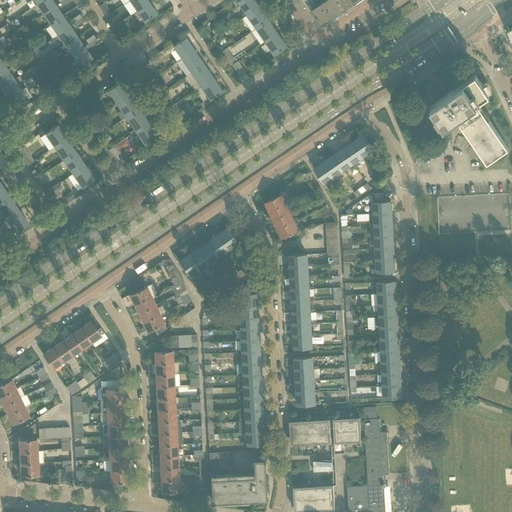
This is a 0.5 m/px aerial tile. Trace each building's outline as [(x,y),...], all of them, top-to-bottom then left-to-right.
[(41,0),(36,3),(43,14),(55,5),(51,0),(41,0)] [(130,0),(137,11),(149,2),(147,0),(130,0)] [(239,0),(238,1),(247,15),(259,6),(254,0),(239,0)] [(334,14),(324,0),(306,0),(322,22),(334,14)] [(324,0),(334,14),(350,3),(347,0),(324,0)] [(149,2),(137,11),(145,21),(157,13),(149,2)] [(43,14),(51,24),(63,16),(55,5),(43,14)] [(247,15),(256,28),(269,20),(259,6),(247,15)] [(71,20),(74,23),(82,18),(79,14),(71,20)] [(51,24),(58,34),(70,26),(63,16),(51,24)] [(82,18),(74,23),(76,27),(84,22),(82,18)] [(256,28),(266,41),(278,33),(269,20),(256,28)] [(58,34),(65,45),(77,37),(70,26),(58,34)] [(278,33),(266,41),(275,55),(287,46),(278,33)] [(85,40),(88,44),(96,39),(93,34),(85,40)] [(65,45),(72,55),(84,47),(77,37),(65,45)] [(173,45),(182,59),(194,51),(185,37),(173,45)] [(96,39),(88,44),(90,48),(98,42),(96,39)] [(84,47),(72,55),(79,66),(91,58),(84,47)] [(182,59),(191,72),(203,64),(194,51),(182,59)] [(225,51),(221,53),(229,65),(233,62),(225,51)] [(9,62),(12,66),(20,60),(17,57),(9,62)] [(20,60),(12,66),(14,69),(22,64),(20,60)] [(232,65),(240,77),(246,73),(237,61),(232,65)] [(149,63),(138,70),(147,83),(157,76),(149,63)] [(191,72),(185,77),(194,90),(195,90),(200,86),(201,85),(212,77),(203,64),(191,72)] [(54,68),(47,73),(55,84),(61,79),(58,74),(54,68)] [(0,73),(0,84),(2,88),(15,79),(7,69),(0,73)] [(485,159),(506,144),(478,103),(489,95),(475,75),(430,106),(444,126),(456,118),(485,159)] [(36,80),(26,87),(28,90),(38,83),(44,93),(51,89),(42,76),(36,80)] [(33,77),(23,83),(26,87),(36,80),(33,77)] [(200,86),(195,90),(196,92),(203,101),(208,97),(209,99),(210,99),(222,91),(212,77),(201,85),(200,86)] [(2,88),(9,98),(21,90),(20,88),(21,88),(15,79),(2,88)] [(108,90),(117,104),(129,95),(120,82),(108,90)] [(21,90),(9,98),(16,109),(29,100),(21,90)] [(117,104),(126,117),(138,109),(129,95),(117,104)] [(166,111),(173,122),(178,118),(171,107),(166,111)] [(134,129),(135,130),(147,122),(138,109),(126,117),(134,129)] [(147,122),(135,130),(135,131),(145,144),(156,135),(147,122)] [(45,134),(40,137),(48,150),(54,146),(54,147),(66,138),(57,125),(45,133),(45,134)] [(362,135),(352,142),(362,156),(365,161),(367,159),(364,154),(371,149),(362,135)] [(54,147),(63,160),(75,152),(66,138),(54,147)] [(125,139),(116,145),(119,150),(128,144),(125,139)] [(352,142),(343,149),(352,162),(356,167),(357,166),(354,161),(362,156),(352,142)] [(24,146),(17,151),(22,157),(28,153),(24,146)] [(108,149),(102,153),(110,164),(115,161),(115,160),(116,160),(121,157),(122,156),(114,146),(108,150),(108,149)] [(343,149),(333,155),(342,169),(352,162),(343,149)] [(63,160),(72,173),(85,165),(75,152),(63,160)] [(333,155),(324,162),(333,175),(342,169),(333,155)] [(324,162),(314,168),(320,177),(323,182),(327,187),(329,186),(325,181),(333,175),(324,162)] [(72,174),(68,177),(77,190),(78,189),(83,186),(94,178),(85,165),(72,173),(73,174),(72,174)] [(0,183),(0,203),(10,197),(0,183)] [(48,190),(51,195),(62,189),(58,183),(48,190)] [(83,186),(78,189),(81,194),(86,191),(83,186)] [(261,198),(276,238),(296,231),(281,191),(261,198)] [(0,203),(0,208),(7,219),(19,211),(10,197),(0,203)] [(372,202),(373,214),(391,213),(391,201),(389,201),(381,201),(372,202)] [(19,211),(7,219),(16,232),(28,224),(19,211)] [(373,214),(369,214),(369,226),(373,225),(392,224),(391,213),(373,214)] [(373,225),(374,237),(392,236),(392,224),(373,225)] [(341,227),(342,239),(351,238),(350,227),(341,227)] [(227,228),(218,235),(228,249),(230,253),(231,252),(228,247),(236,242),(237,242),(227,228)] [(218,235),(208,241),(218,256),(221,260),(222,258),(220,255),(225,252),(227,250),(228,249),(218,235)] [(374,237),(375,249),(393,248),(392,236),(374,237)] [(342,239),(342,250),(353,250),(353,242),(352,243),(352,239),(351,239),(351,238),(342,239)] [(208,241),(198,248),(209,263),(211,266),(213,265),(210,262),(216,258),(218,256),(208,241)] [(198,248),(189,254),(199,269),(201,273),(203,271),(201,268),(206,265),(208,263),(209,263),(198,248)] [(375,249),(375,260),(394,259),(393,248),(375,249)] [(342,250),(343,262),(350,262),(356,262),(355,250),(353,250),(342,250)] [(339,252),(327,252),(328,265),(333,265),(333,264),(339,264),(339,252)] [(179,260),(179,261),(184,269),(189,276),(192,279),(194,278),(195,277),(193,273),(199,269),(189,254),(179,261),(179,260)] [(289,255),(290,267),(308,266),(308,254),(289,255)] [(238,264),(244,273),(254,267),(247,257),(238,264)] [(394,259),(375,260),(376,269),(372,269),(372,272),(394,271),(394,259)] [(172,264),(165,269),(171,280),(173,285),(182,281),(179,275),(172,264)] [(308,266),(290,267),(290,278),(309,277),(308,266)] [(236,270),(230,274),(232,275),(236,282),(245,276),(241,269),(237,272),(236,270)] [(232,275),(228,278),(232,284),(236,282),(232,275)] [(290,278),(291,289),(309,288),(309,277),(290,278)] [(226,279),(222,282),(226,288),(230,286),(226,279)] [(173,285),(171,286),(176,296),(178,295),(187,291),(182,281),(173,285)] [(376,282),(377,294),(396,293),(395,281),(385,281),(376,282)] [(130,294),(135,304),(150,296),(156,294),(152,284),(130,294)] [(216,286),(212,288),(217,295),(220,292),(216,286)] [(335,288),(333,288),(334,298),(341,297),(341,287),(335,287),(335,288)] [(212,288),(207,292),(211,298),(217,295),(212,288)] [(309,288),(291,289),(292,300),(292,302),(310,301),(314,300),(314,296),(310,296),(309,288)] [(187,291),(178,295),(183,304),(191,300),(187,291)] [(245,294),(237,294),(237,304),(238,306),(256,305),(255,293),(245,294)] [(377,294),(371,294),(372,306),(378,305),(396,304),(396,293),(377,294)] [(356,295),(346,295),(346,305),(356,304),(356,295)] [(135,304),(139,312),(155,305),(150,296),(135,304)] [(310,301),(292,302),(292,311),(311,310),(310,301)] [(378,305),(378,317),(397,316),(396,304),(378,305)] [(139,312),(143,322),(159,314),(155,305),(139,312)] [(232,307),(233,318),(238,318),(257,317),(256,305),(238,306),(234,306),(234,307),(232,307)] [(203,312),(201,320),(207,319),(211,319),(216,319),(216,311),(215,311),(210,311),(209,307),(203,307),(203,308),(203,312)] [(311,310),(292,311),(293,325),(311,324),(315,324),(315,319),(317,319),(316,312),(315,312),(315,310),(311,310)] [(159,314),(143,322),(147,330),(153,327),(157,335),(166,328),(159,314)] [(378,317),(374,317),(375,329),(379,329),(398,328),(397,316),(378,317)] [(257,317),(238,318),(239,329),(257,328),(257,317)] [(97,329),(91,321),(81,327),(91,341),(94,346),(107,337),(100,327),(97,329)] [(311,324),(293,325),(293,334),(312,333),(311,324)] [(81,327),(72,334),(81,348),(91,341),(81,327)] [(257,328),(239,329),(239,335),(239,336),(239,341),(258,340),(257,328)] [(379,329),(379,340),(398,339),(398,328),(379,329)] [(312,333),(293,334),(294,348),(313,347),(312,333)] [(72,334),(62,341),(71,354),(81,348),(72,334)] [(379,340),(380,351),(399,350),(398,339),(379,340)] [(258,340),(239,341),(240,352),(258,351),(258,340)] [(62,341),(53,347),(62,361),(62,360),(67,357),(71,354),(62,341)] [(53,347),(43,354),(48,362),(52,367),(62,361),(53,347)] [(155,351),(155,363),(172,362),(172,356),(172,350),(155,351)] [(380,360),(377,361),(377,363),(381,363),(399,362),(399,350),(380,351),(380,360)] [(258,351),(240,352),(241,363),(259,362),(258,351)] [(104,361),(109,368),(122,360),(116,352),(104,361)] [(295,358),(295,370),(314,369),(313,357),(295,358)] [(155,363),(156,375),(172,374),(172,362),(155,363)] [(259,362),(241,363),(241,375),(260,374),(259,362)] [(381,363),(381,374),(400,373),(399,362),(381,363)] [(43,367),(35,371),(39,378),(47,374),(43,367)] [(314,369),(295,370),(296,382),(315,381),(314,369)] [(90,371),(85,374),(90,382),(95,379),(90,371)] [(382,381),(378,382),(378,386),(382,386),(401,385),(400,373),(381,374),(382,381)] [(156,375),(157,387),(173,386),(172,374),(156,375)] [(260,374),(241,375),(242,387),(260,386),(260,374)] [(0,384),(0,396),(15,389),(11,380),(11,379),(0,384)] [(101,387),(99,387),(100,401),(123,400),(122,388),(118,388),(117,380),(101,381),(101,387)] [(75,381),(66,387),(71,394),(77,391),(81,388),(75,381)] [(296,382),(296,393),(315,392),(315,381),(296,382)] [(401,385),(382,386),(382,398),(401,397),(401,385)] [(157,387),(157,399),(174,398),(173,386),(157,387)] [(260,386),(242,387),(243,398),(261,397),(260,386)] [(54,387),(45,391),(47,395),(56,391),(54,387)] [(0,396),(0,397),(4,406),(20,398),(15,389),(0,396)] [(56,391),(47,395),(49,400),(58,396),(56,391)] [(315,392),(296,393),(297,405),(307,404),(316,404),(320,403),(320,401),(316,401),(315,392)] [(261,397),(243,398),(243,410),(262,409),(261,397)] [(4,406),(8,414),(24,407),(20,398),(4,406)] [(157,399),(158,410),(174,409),(174,398),(157,399)] [(123,400),(100,401),(101,413),(107,413),(124,412),(123,400)] [(72,403),(73,415),(82,414),(82,402),(72,403)] [(24,407),(8,414),(12,423),(28,415),(24,407)] [(376,407),(364,408),(365,419),(376,419),(376,407)] [(158,410),(158,422),(175,421),(174,409),(158,410)] [(262,409),(243,410),(244,419),(244,421),(262,420),(262,409)] [(107,413),(108,425),(124,424),(124,412),(107,413)] [(73,415),(73,426),(83,426),(82,414),(73,415)] [(298,420),(289,421),(291,445),(299,444),(331,443),(334,443),(357,441),(358,441),(361,441),(360,424),(360,416),(298,420)] [(367,485),(347,486),(348,511),(353,511),(384,511),(384,486),(385,486),(385,484),(383,485),(383,475),(389,474),(387,432),(381,432),(380,419),(376,419),(365,419),(367,485)] [(262,420),(244,421),(244,422),(244,424),(244,426),(244,430),(244,432),(263,431),(262,424),(262,420)] [(175,421),(158,422),(159,424),(159,433),(175,432),(177,432),(179,432),(180,432),(181,432),(180,421),(178,421),(175,421)] [(108,425),(102,425),(103,436),(108,436),(125,435),(124,424),(108,425)] [(83,426),(73,426),(74,437),(83,437),(83,426)] [(263,431),(244,432),(244,433),(245,437),(245,442),(245,445),(253,445),(263,444),(263,431)] [(175,432),(159,433),(160,445),(176,444),(180,444),(182,444),(182,432),(181,432),(180,432),(179,432),(177,432),(175,432)] [(108,436),(109,448),(126,447),(125,435),(108,436)] [(63,438),(60,438),(61,442),(61,446),(70,446),(70,438),(63,438)] [(29,439),(19,440),(20,452),(37,451),(36,447),(36,442),(36,439),(29,439)] [(160,445),(160,457),(177,456),(176,444),(160,445)] [(109,448),(110,459),(126,458),(126,447),(109,448)] [(20,452),(20,464),(37,463),(37,451),(20,452)] [(209,453),(209,464),(219,464),(218,452),(209,453)] [(160,457),(161,468),(177,467),(177,456),(160,457)] [(110,459),(103,460),(104,471),(110,471),(127,470),(126,458),(110,459)] [(253,476),(210,479),(211,502),(266,500),(266,497),(264,459),(252,459),(253,473),(253,476)] [(313,461),(313,472),(332,471),(332,460),(313,461)] [(37,463),(20,464),(21,475),(35,475),(38,475),(37,463)] [(161,468),(161,480),(178,479),(177,467),(161,468)] [(127,470),(110,471),(111,477),(110,477),(111,483),(127,482),(127,470)] [(76,472),(76,481),(85,480),(85,471),(76,472)] [(178,479),(161,480),(162,492),(179,491),(179,485),(178,485),(178,479)] [(204,484),(195,484),(196,493),(205,493),(204,484)] [(334,509),(333,485),(333,484),(293,487),(294,510),(295,511),(334,509)]
